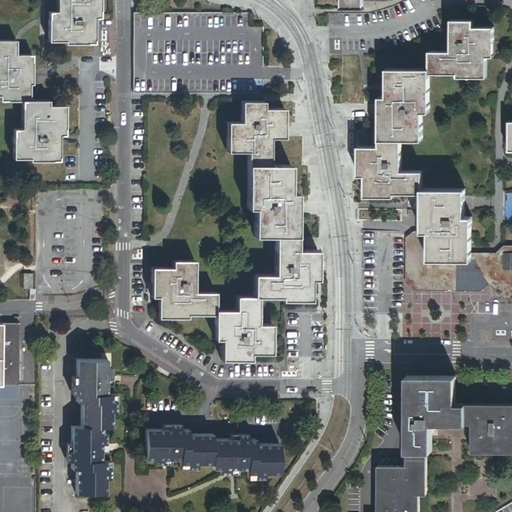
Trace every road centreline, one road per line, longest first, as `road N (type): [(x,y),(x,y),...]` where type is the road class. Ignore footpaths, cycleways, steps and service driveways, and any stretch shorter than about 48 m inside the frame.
road 1 (residential): [(125,0),(124,327),(217,386),(358,386)]
road 2 (residential): [(357,352),(347,326),(344,229),(315,67),(280,0)]
road 3 (residential): [(357,352),(511,354)]
road 4 (residential): [(307,511),(350,445),(358,386)]
